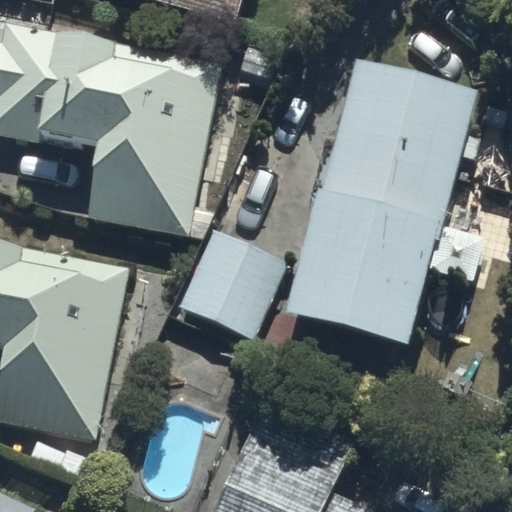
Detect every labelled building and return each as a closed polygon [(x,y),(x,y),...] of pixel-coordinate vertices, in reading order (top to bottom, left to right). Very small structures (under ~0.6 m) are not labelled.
[(149,0),(244,25),(250,0),(149,0)] [(93,222),(191,240),(225,63),(9,22),(5,46),(0,45),(0,140),(47,150),(51,129),(109,141),(93,222)] [(362,57),(341,143),(323,138),(306,205),(324,210),(296,319),(418,350),(439,269),(479,279),(489,242),(449,232),(485,88),(362,57)] [(294,262),(215,232),(184,312),(263,342),(294,262)] [(101,446),(135,267),(0,241),(0,344),(15,347),(0,428),(101,446)] [(266,413),(220,511),(381,511),(336,491),(353,453),(266,413)] [(0,511),(39,511),(41,509),(0,489),(0,511)]
